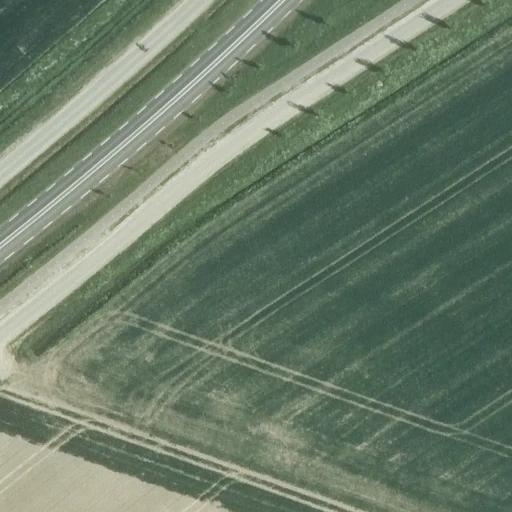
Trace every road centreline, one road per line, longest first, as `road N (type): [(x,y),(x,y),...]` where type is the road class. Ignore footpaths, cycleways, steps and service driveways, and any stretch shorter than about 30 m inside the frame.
road 1 (unclassified): [(0,335),(217,155),(454,0)]
road 2 (primary): [(0,246),(282,0)]
road 3 (unclassified): [(0,173),(198,0)]
